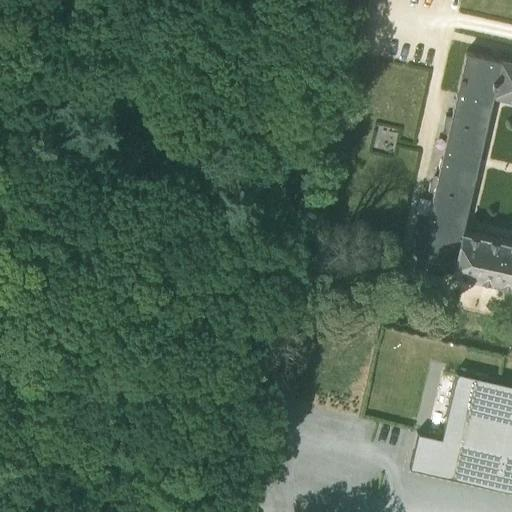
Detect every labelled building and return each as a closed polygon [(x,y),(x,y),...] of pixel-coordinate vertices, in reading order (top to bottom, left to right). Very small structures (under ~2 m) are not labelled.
[(364,55),(367,0),(337,0),(334,54),(364,55)] [(498,58),(499,58),(466,50),(464,51),(436,174),(431,173),(427,189),(432,189),(416,260),(417,262),(450,269),(449,268),(459,229),(491,93),(498,58)] [(511,97),(511,60),(499,58),(491,93),(511,97)] [(450,269),(511,282),(511,241),(459,229),(449,268),(450,269)] [(416,432),(407,467),(511,491),(511,383),(456,371),(440,437),(416,432)]
